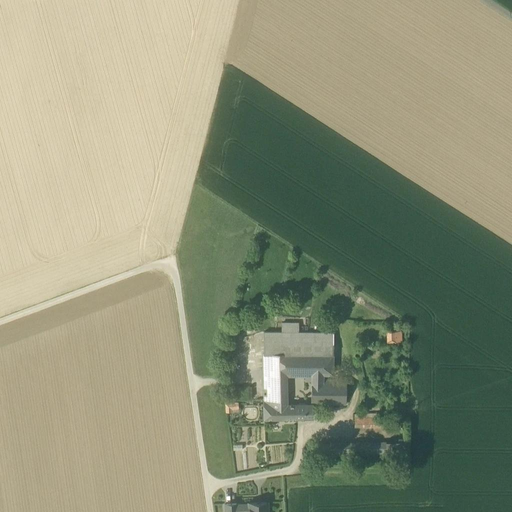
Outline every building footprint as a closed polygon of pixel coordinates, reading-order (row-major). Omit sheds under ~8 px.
[(264,332),(264,354),(286,353),(324,353),(333,354),(333,333),(298,332),(298,323),(283,323),(282,332),(264,332)] [(286,400),(285,373),(286,353),(264,354),(264,388),(271,388),(271,394),(264,394),(264,400),(286,400)] [(312,373),(323,373),(324,353),(286,353),(285,373),(305,373),(312,373)] [(333,354),(324,353),(323,373),(333,374),(333,354)] [(323,373),(312,373),(312,380),(312,385),(325,386),(325,379),(323,379),(323,373)] [(312,404),(346,404),(347,379),(325,379),(325,386),(312,385),(312,404)] [(264,400),(265,418),(312,417),(313,405),(286,405),(286,400),(264,400)] [(226,404),(227,412),(239,411),(238,403),(226,404)] [(354,419),(355,427),(380,426),(380,418),(354,419)] [(318,456),(360,456),(359,443),(318,443),(318,456)] [(405,443),(359,443),(360,456),(388,456),(388,459),(405,459),(405,443)] [(267,511),(267,502),(249,503),(249,504),(237,504),(237,511),(267,511)] [(225,503),(225,511),(237,511),(237,504),(237,503),(225,503)]
